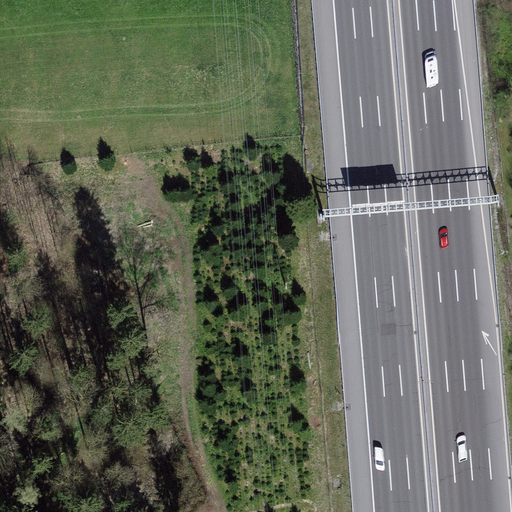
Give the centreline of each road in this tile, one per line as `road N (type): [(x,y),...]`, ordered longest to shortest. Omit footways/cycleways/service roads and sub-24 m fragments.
road 1 (motorway): [(474,511),(427,0)]
road 2 (motorway): [(361,0),(402,511)]
